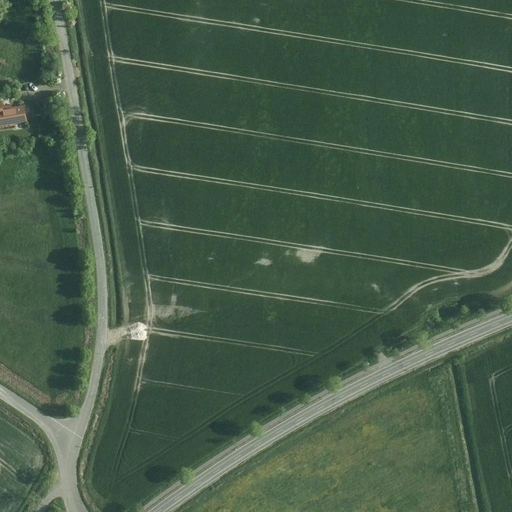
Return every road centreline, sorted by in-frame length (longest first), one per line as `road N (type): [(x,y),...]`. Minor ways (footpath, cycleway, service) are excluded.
road 1 (residential): [(64,452),(89,404),(102,336),(100,261),(56,0)]
road 2 (tertiary): [(511,318),(300,420),(160,511)]
